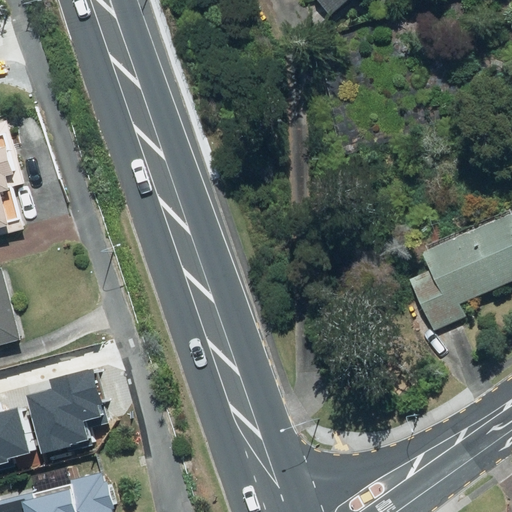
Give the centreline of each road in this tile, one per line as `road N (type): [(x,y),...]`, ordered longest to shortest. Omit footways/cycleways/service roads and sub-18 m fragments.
road 1 (primary): [(277,511),(99,0)]
road 2 (tertiary): [(341,511),(511,403)]
